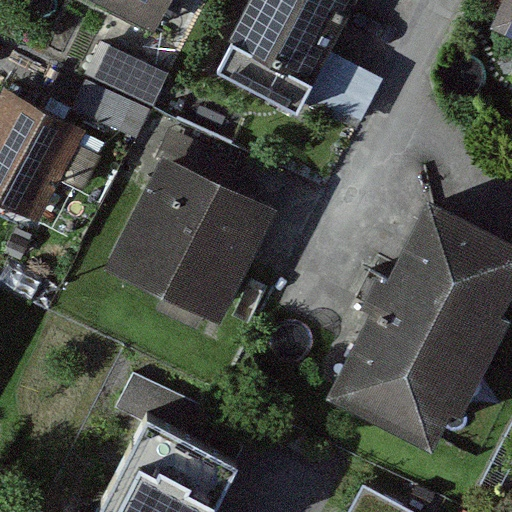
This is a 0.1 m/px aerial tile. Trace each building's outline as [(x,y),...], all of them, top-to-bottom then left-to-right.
[(178,0),(113,0),(161,29),(178,0)] [(358,0),(255,0),(238,33),(319,76),(358,0)] [(511,0),(503,15),(511,19),(511,0)] [(91,134),(15,89),(0,114),(0,186),(44,213),(91,134)] [(275,209),(173,153),(118,255),(220,311),(275,209)] [(511,281),(511,230),(436,190),(335,377),(432,430),(511,281)] [(203,511),(237,447),(148,402),(96,505),(81,497),(73,511),(203,511)] [(430,511),(432,508),(373,477),(354,511),(430,511)]
